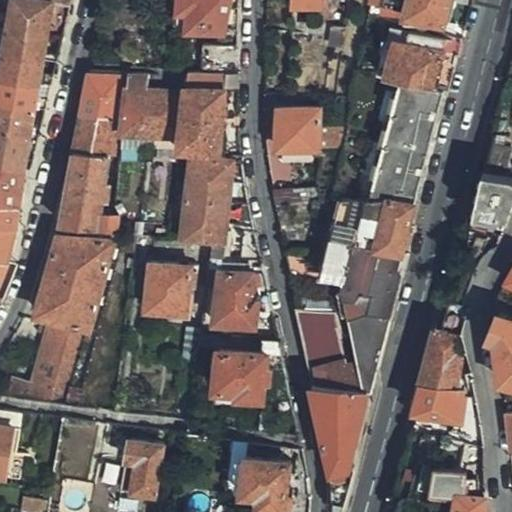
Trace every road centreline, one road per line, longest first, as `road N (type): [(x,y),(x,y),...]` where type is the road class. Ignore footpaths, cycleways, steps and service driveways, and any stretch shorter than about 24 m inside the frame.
road 1 (secondary): [(365,511),(498,0)]
road 2 (residential): [(255,0),(255,149),(301,367),(319,511)]
road 3 (residential): [(0,331),(26,279),(64,81),(91,0)]
road 4 (residential): [(511,243),(478,312),(500,494),(511,508)]
